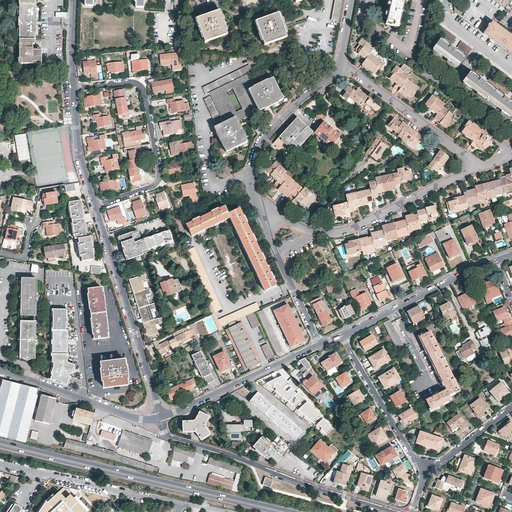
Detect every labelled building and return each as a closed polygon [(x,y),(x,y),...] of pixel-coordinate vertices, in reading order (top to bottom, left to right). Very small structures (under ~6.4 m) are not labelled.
[(20,0),(20,18),(19,18),(19,26),(20,26),(20,59),(23,59),(23,64),(33,64),(33,62),(38,62),(38,64),(42,64),(42,48),(38,48),(38,50),(33,50),(33,44),(35,44),(35,40),(36,40),(36,33),(37,33),(37,24),(37,12),(36,12),(36,5),(35,5),(35,0),(20,0)] [(402,13),(404,0),(391,0),(390,3),(388,2),(387,6),(390,7),(389,10),(388,13),(385,13),(384,16),(387,17),(386,24),(399,27),(401,15),(400,14),(400,12),(402,13)] [(486,0),(502,11),(509,0),(486,0)] [(222,21),(218,10),(196,18),(204,42),(227,34),(222,21)] [(287,37),(278,14),(256,22),(264,45),(287,37)] [(456,38),(435,22),(431,27),(445,37),(452,43),(456,38)] [(511,54),(511,36),(493,22),(492,22),(489,25),(488,24),(487,26),(488,27),(483,33),(511,54)] [(370,54),(374,47),(373,46),(372,48),(366,44),(367,43),(362,39),(358,43),(359,44),(356,49),(356,50),(359,52),(358,54),(365,59),(370,54)] [(457,68),(464,58),(454,50),(455,49),(453,47),(451,46),(450,47),(439,40),(432,49),(450,63),(457,68)] [(468,55),(472,49),(462,41),(457,47),(468,55)] [(179,64),(177,53),(159,55),(161,65),(172,64),(172,67),(172,69),(181,69),(181,64),(179,64)] [(383,63),(370,54),(365,59),(362,64),(374,73),(375,74),(383,63)] [(491,64),(477,54),(473,60),(480,65),(486,69),(491,64)] [(149,68),(148,59),(132,61),(133,73),(134,73),(137,73),(137,69),(137,67),(138,67),(138,69),(149,68)] [(97,66),(96,61),(83,62),(84,71),(84,73),(91,72),(92,77),(98,77),(98,72),(97,66)] [(124,71),(123,61),(107,63),(108,72),(111,71),(111,73),(113,73),(124,71)] [(259,87),(254,89),(248,74),(253,72),(249,65),(203,88),(206,94),(209,93),(211,96),(204,99),(217,126),(214,127),(217,132),(218,132),(220,135),(218,136),(220,141),(222,140),(225,146),(223,147),(226,152),(248,141),(245,136),(244,137),(241,131),(242,130),(241,127),(240,128),(239,126),(237,123),(238,122),(237,121),(264,109),(263,108),(267,106),(269,105),(270,106),(273,105),(272,103),(278,101),(278,102),(284,99),(273,78),(268,80),(269,82),(263,85),(262,83),(258,85),(259,87)] [(397,84),(401,87),(407,80),(410,76),(396,66),(388,78),(395,83),(397,84)] [(511,85),(511,79),(496,68),(492,73),(502,81),(510,87),(511,85)] [(511,104),(506,100),(506,99),(504,97),(502,95),(501,97),(483,83),(479,80),(480,79),(478,77),(476,76),(475,77),(470,73),(462,83),(493,105),(511,119),(511,104)] [(173,91),(171,80),(152,83),(153,90),(153,92),(164,90),(165,93),(173,91)] [(401,87),(398,91),(406,97),(407,97),(409,94),(413,97),(418,89),(407,80),(401,87)] [(357,103),(364,94),(357,89),(355,92),(352,89),(350,87),(348,86),(344,90),(346,92),(343,97),(347,100),(349,97),(357,103)] [(117,107),(126,106),(125,100),(124,100),(123,97),(124,97),(125,97),(124,89),(114,91),(116,103),(117,107)] [(103,104),(101,94),(89,96),(87,96),(87,98),(83,98),(85,108),(103,104)] [(370,98),(364,94),(357,103),(369,112),(371,109),(373,110),(377,105),(375,104),(373,102),(369,99),(370,98)] [(442,107),(444,104),(432,95),(425,105),(427,106),(437,114),(442,107)] [(172,113),(188,110),(187,103),(184,104),(183,100),(175,102),(174,99),(167,100),(168,104),(170,103),(171,107),(172,113)] [(126,106),(117,107),(119,119),(129,117),(128,114),(128,111),(127,112),(127,110),(126,106)] [(270,107),(264,111),(271,122),(287,112),(284,107),(274,113),(270,107)] [(452,114),(442,107),(437,114),(434,118),(441,123),(446,126),(451,119),(450,118),(452,114)] [(320,113),(315,118),(321,123),(322,122),(326,117),(320,113)] [(111,126),(109,116),(101,117),(100,114),(93,115),(94,119),(96,119),(97,122),(98,128),(111,126)] [(293,142),(307,127),(303,123),(297,118),(276,141),(274,143),(284,153),(289,146),(293,142)] [(182,129),(180,119),(169,121),(159,123),(160,126),(162,126),(163,130),(164,135),(176,133),(176,130),(182,129)] [(401,138),(401,139),(409,128),(402,123),(401,124),(398,122),(393,119),(390,123),(392,125),(390,127),(399,134),(398,136),(401,138)] [(473,141),(481,131),(477,128),(477,126),(473,123),(472,124),(468,121),(465,125),(466,126),(462,132),(464,134),(465,135),(466,135),(470,138),(469,138),(473,141)] [(327,126),(324,123),(315,133),(330,146),(332,148),(334,149),(338,143),(335,141),(339,136),(327,126)] [(296,152),(309,137),(313,132),(307,127),(293,142),(289,146),(296,152)] [(484,131),(482,129),(481,131),(473,141),(478,145),(479,145),(481,147),(482,146),(486,149),(491,141),(485,136),(487,133),(490,135),(493,131),(487,127),(484,131)] [(409,128),(401,139),(406,143),(408,141),(416,147),(419,142),(419,141),(421,137),(415,132),(409,128)] [(134,141),(141,140),(145,139),(144,132),(143,130),(137,131),(129,133),(129,132),(122,133),(124,147),(135,146),(134,141)] [(25,133),(14,135),(19,161),(30,158),(25,133)] [(94,137),(87,138),(88,143),(90,142),(91,145),(92,151),(105,149),(104,139),(107,138),(106,134),(100,136),(100,140),(95,141),(94,137)] [(377,160),(387,146),(376,139),(366,153),(370,156),(377,160)] [(170,149),(172,156),(180,155),(180,154),(192,151),(190,142),(182,143),(182,140),(177,141),(169,143),(170,149)] [(129,169),(138,167),(137,162),(140,161),(141,156),(146,154),(145,152),(145,149),(140,150),(139,146),(123,149),(124,152),(129,151),(130,160),(128,161),(129,169)] [(442,166),(449,157),(440,151),(433,159),(429,166),(435,171),(436,169),(439,164),(442,166)] [(119,169),(117,159),(118,159),(117,155),(112,156),(113,160),(108,161),(108,157),(101,158),(102,162),(104,161),(105,164),(106,171),(119,169)] [(285,172),(286,171),(275,162),(273,165),(271,164),(268,167),(266,170),(277,181),(285,172)] [(184,172),(182,163),(167,166),(168,171),(169,175),(184,172)] [(139,171),(138,167),(129,169),(131,181),(141,179),(140,175),(139,171)] [(398,173),(392,174),(395,185),(399,184),(398,182),(405,181),(411,179),(409,170),(404,172),(403,168),(397,170),(398,173)] [(283,193),(294,180),(285,172),(277,181),(274,184),(279,188),(278,189),(280,191),(283,193)] [(392,174),(380,177),(382,182),(384,192),(389,191),(396,189),(395,185),(392,174)] [(503,176),(498,177),(499,180),(502,193),(511,190),(511,181),(510,174),(503,176)] [(117,189),(120,189),(118,179),(117,179),(116,177),(115,177),(115,179),(99,183),(101,191),(105,190),(106,192),(117,189)] [(376,182),(369,183),(370,189),(372,198),(376,197),(378,197),(377,193),(384,192),(382,182),(380,177),(375,178),(376,182)] [(289,197),(293,201),(295,199),(304,189),(294,180),(283,193),(285,196),(288,198),(289,197)] [(491,182),(486,183),(490,198),(490,199),(496,197),(496,195),(502,193),(499,180),(491,182)] [(76,190),(75,183),(65,185),(67,192),(76,190)] [(478,186),(475,187),(475,189),(478,201),(490,198),(486,183),(478,186)] [(184,197),(190,195),(192,204),(198,203),(194,184),(181,186),(182,191),(184,197)] [(47,199),(44,199),(45,202),(45,205),(53,203),(57,203),(58,202),(57,196),(60,195),(59,187),(53,188),(54,192),(46,193),(47,199)] [(304,189),(295,199),(298,202),(300,204),(302,202),(307,206),(309,204),(315,197),(305,187),(304,189)] [(370,189),(358,192),(361,205),(361,207),(366,205),(365,204),(367,204),(373,202),(372,198),(370,189)] [(468,191),(463,192),(464,196),(467,207),(479,204),(478,201),(475,189),(468,191)] [(169,207),(164,192),(155,195),(156,196),(157,198),(156,199),(160,210),(169,207)] [(361,205),(358,192),(346,195),(347,203),(350,212),(354,211),(353,207),(355,207),(361,205)] [(467,207),(464,196),(450,199),(448,200),(450,212),(455,211),(467,208),(467,207)] [(15,207),(18,208),(26,210),(29,210),(31,201),(14,197),(11,210),(14,211),(15,207)] [(317,198),(315,197),(309,204),(311,206),(317,198)] [(81,261),(94,259),(93,251),(91,236),(87,237),(85,223),(82,203),(81,200),(69,202),(70,210),(69,210),(70,214),(71,214),(70,215),(70,217),(72,217),(73,228),(72,228),(73,230),(74,230),(75,239),(77,238),(81,261)] [(146,215),(141,200),(133,203),(133,204),(134,206),(133,206),(137,218),(146,215)] [(509,203),(508,200),(504,201),(493,205),(494,209),(498,208),(501,207),(502,207),(502,205),(504,205),(509,203)] [(346,218),(351,216),(350,212),(347,203),(333,206),(336,217),(342,216),(345,215),(346,218)] [(417,215),(419,223),(426,221),(425,216),(429,215),(429,217),(437,215),(435,205),(425,208),(425,209),(420,211),(420,209),(416,210),(417,215)] [(264,258),(263,255),(262,255),(255,240),(256,240),(254,236),(253,237),(246,221),(247,220),(245,217),(244,217),(240,209),(237,211),(236,209),(228,213),(225,206),(217,210),(216,209),(213,210),(214,211),(198,219),(197,218),(194,219),(194,220),(186,224),(192,236),(205,229),(230,217),(234,226),(247,253),(252,263),(255,269),(260,281),(265,291),(271,288),(276,285),(273,278),(272,274),(271,275),(264,259),(264,258)] [(123,218),(120,207),(107,211),(111,222),(114,220),(117,219),(119,225),(127,222),(125,218),(123,218)] [(488,227),(492,226),(491,224),(494,223),(490,209),(478,213),(484,228),(488,227)] [(409,231),(421,228),(419,223),(417,215),(414,216),(413,214),(410,215),(405,216),(406,220),(407,227),(409,231)] [(398,222),(394,223),(397,237),(409,234),(409,231),(407,227),(406,220),(398,222)] [(51,225),(50,222),(43,223),(44,227),(46,226),(48,236),(61,234),(59,224),(54,225),(51,225)] [(6,239),(16,241),(17,235),(22,236),(24,229),(21,228),(19,228),(19,229),(16,229),(17,225),(9,223),(6,239)] [(382,230),(385,241),(397,237),(394,223),(388,225),(381,226),(382,230)] [(475,241),(478,240),(471,226),(461,230),(468,244),(475,241)] [(457,255),(460,253),(454,239),(452,240),(449,234),(446,235),(443,228),(436,232),(437,234),(442,245),(443,244),(450,258),(457,255)] [(374,248),(386,245),(385,241),(382,230),(375,232),(371,233),(371,237),(374,248)] [(174,243),(169,231),(140,240),(139,238),(140,237),(138,231),(119,237),(121,242),(123,250),(123,251),(125,257),(127,256),(128,260),(142,255),(142,253),(174,243)] [(435,239),(431,231),(424,235),(425,237),(417,241),(420,248),(434,242),(433,240),(435,239)] [(502,238),(500,232),(494,234),(496,240),(502,238)] [(364,239),(360,240),(362,251),(363,255),(375,252),(374,248),(371,237),(364,239)] [(360,240),(359,239),(349,241),(347,242),(348,244),(345,244),(347,255),(362,251),(360,240)] [(62,254),(63,256),(63,259),(67,258),(66,250),(68,250),(67,244),(44,248),(44,250),(46,259),(48,258),(50,258),(51,261),(55,260),(55,258),(54,256),(62,254)] [(194,248),(187,251),(210,303),(215,312),(222,309),(197,254),(194,248)] [(443,266),(437,253),(425,259),(431,272),(434,270),(443,266)] [(32,265),(6,261),(5,267),(31,271),(32,265)] [(38,272),(40,264),(32,263),(32,265),(31,271),(38,272)] [(403,277),(397,263),(387,268),(393,282),(398,279),(403,277)] [(426,274),(421,264),(416,266),(417,268),(409,272),(413,280),(417,278),(426,274)] [(92,266),(90,273),(101,275),(102,268),(92,266)] [(135,293),(145,290),(143,282),(147,280),(145,275),(130,280),(132,284),(131,285),(131,287),(134,293),(135,293)] [(37,279),(22,278),(22,292),(21,301),(21,315),(36,315),(36,302),(37,291),(37,279)] [(180,285),(178,279),(173,281),(172,280),(166,282),(160,284),(163,292),(166,291),(168,296),(185,289),(184,284),(180,285)] [(387,291),(380,279),(373,283),(374,286),(374,287),(378,295),(377,296),(379,301),(384,299),(391,295),(389,290),(387,291)] [(492,300),(491,299),(490,296),(496,294),(498,294),(496,287),(494,288),(492,283),(491,281),(480,285),(487,302),(492,300)] [(329,293),(335,290),(332,284),(326,287),(329,293)] [(108,337),(106,325),(102,293),(102,288),(87,289),(93,339),(108,337)] [(140,308),(150,304),(147,295),(151,294),(149,288),(145,290),(135,293),(136,296),(136,298),(135,298),(139,308),(140,308)] [(365,293),(360,295),(357,288),(350,292),(354,298),(356,297),(362,309),(367,307),(371,305),(365,293)] [(460,296),(457,298),(463,309),(476,303),(470,291),(460,296)] [(325,310),(322,302),(319,297),(310,301),(311,304),(312,306),(314,305),(315,309),(317,313),(325,310)] [(452,321),(457,319),(448,302),(443,305),(439,307),(446,320),(450,318),(452,321)] [(143,323),(144,323),(155,319),(152,310),(156,309),(154,303),(150,304),(140,308),(141,311),(141,313),(140,313),(142,319),(143,323)] [(215,312),(210,303),(206,305),(208,310),(207,310),(209,315),(212,314),(215,312)] [(221,327),(259,310),(256,303),(218,320),(221,327)] [(302,333),(291,311),(288,304),(274,311),(286,336),(291,347),(305,341),(302,333)] [(354,313),(350,305),(339,310),(342,317),(343,318),(345,318),(348,317),(347,316),(354,313)] [(425,318),(419,306),(410,310),(407,311),(413,324),(425,318)] [(502,319),(503,323),(511,320),(507,312),(506,313),(505,311),(504,307),(493,312),(497,322),(502,319)] [(49,380),(66,386),(71,373),(69,372),(70,369),(72,370),(72,369),(74,365),(67,362),(68,349),(67,344),(64,344),(64,341),(68,341),(67,333),(68,330),(66,330),(66,322),(63,322),(63,319),(66,319),(66,310),(53,309),(53,357),(52,366),(50,371),(51,372),(49,380)] [(283,352),(275,336),(263,310),(257,313),(277,354),(283,352)] [(328,315),(325,310),(317,313),(319,318),(321,322),(320,322),(321,324),(322,326),(331,322),(330,320),(328,315)] [(438,316),(434,310),(429,312),(432,319),(438,316)] [(215,312),(212,314),(219,331),(222,329),(221,327),(218,320),(215,312)] [(259,326),(253,313),(247,316),(253,329),(259,326)] [(155,319),(144,323),(145,325),(146,327),(145,328),(146,332),(148,337),(159,333),(156,325),(160,323),(159,318),(155,319)] [(390,322),(390,320),(383,323),(397,349),(403,346),(390,322)] [(511,323),(511,320),(503,323),(505,327),(506,326),(506,327),(500,330),(504,340),(511,336),(511,323)] [(23,358),(33,358),(35,358),(35,351),(35,346),(36,340),(36,334),(36,330),(36,321),(22,321),(21,329),(21,335),(21,345),(21,350),(21,358),(23,358)] [(253,358),(256,357),(254,354),(253,354),(252,351),(251,349),(249,350),(248,348),(251,347),(249,343),(248,340),(247,340),(245,341),(244,339),(246,338),(248,337),(247,334),(245,335),(244,333),(245,333),(243,329),(242,330),(240,331),(240,329),(242,328),(241,328),(243,327),(242,324),(240,325),(239,323),(237,325),(235,321),(228,324),(230,328),(228,329),(230,333),(233,339),(235,343),(237,349),(240,354),(242,359),(245,365),(247,369),(249,369),(250,372),(257,369),(255,365),(258,364),(256,359),(254,360),(253,358)] [(486,322),(478,326),(480,331),(475,333),(478,339),(479,338),(481,341),(480,342),(479,342),(483,350),(490,346),(486,338),(483,340),(481,337),(491,332),(486,322)] [(172,349),(178,347),(177,344),(182,341),(183,345),(188,343),(186,339),(190,337),(191,339),(197,337),(193,329),(168,341),(172,349)] [(222,337),(219,331),(213,334),(216,340),(222,337)] [(459,391),(429,331),(419,336),(428,354),(446,389),(440,392),(439,391),(431,395),(431,396),(425,399),(431,410),(446,402),(451,400),(449,396),(459,391)] [(377,343),(372,335),(359,342),(362,347),(364,350),(377,343)] [(158,340),(153,342),(156,348),(158,352),(159,351),(161,356),(172,350),(172,349),(168,341),(160,345),(158,340)] [(464,348),(456,352),(460,360),(464,358),(465,360),(475,355),(472,349),(475,348),(471,341),(463,345),(464,348)] [(273,357),(267,344),(261,347),(267,360),(272,357),(273,357)] [(509,361),(511,360),(511,347),(499,353),(504,365),(510,363),(509,361)] [(376,369),(390,360),(388,356),(388,355),(387,355),(384,349),(369,358),(373,366),(376,369)] [(206,360),(201,351),(192,356),(196,365),(202,378),(204,377),(208,384),(211,382),(215,380),(207,364),(207,363),(206,361),(206,360)] [(231,367),(224,352),(214,357),(221,372),(226,370),(231,367)] [(329,357),(335,367),(342,363),(337,355),(336,353),(329,357)] [(329,357),(328,356),(326,357),(325,358),(327,360),(324,361),(321,363),(324,368),(325,368),(328,371),(335,367),(329,357)] [(305,358),(300,360),(304,366),(300,369),(303,374),(312,368),(305,358)] [(126,371),(125,359),(101,362),(104,388),(128,385),(126,371)] [(163,370),(170,367),(167,361),(160,364),(163,370)] [(401,380),(394,369),(379,378),(381,381),(386,389),(401,380)] [(347,376),(348,376),(346,372),(336,378),(342,388),(351,383),(348,378),(347,376)] [(283,396),(294,386),(284,375),(275,384),(273,385),(283,396)] [(323,387),(313,377),(308,381),(308,380),(306,380),(305,380),(304,381),(303,382),(303,384),(314,396),(323,387)] [(179,386),(183,394),(192,390),(191,388),(192,387),(197,385),(194,378),(179,386)] [(39,389),(19,384),(3,380),(0,391),(0,435),(25,442),(39,389)] [(505,396),(509,393),(501,382),(489,391),(492,395),(493,394),(498,400),(501,398),(504,395),(505,396)] [(171,400),(183,394),(179,386),(178,385),(174,387),(166,391),(169,395),(171,400)] [(362,395),(359,390),(349,396),(355,406),(364,400),(362,395)] [(407,401),(400,390),(390,396),(394,403),(396,407),(407,401)] [(291,423),(281,414),(282,413),(279,411),(279,412),(273,407),(266,401),(266,400),(264,398),(263,398),(257,394),(251,401),(295,439),(302,432),(296,427),(296,426),(294,424),(293,425),(291,423)] [(49,424),(54,404),(55,398),(41,395),(41,396),(39,396),(37,406),(38,407),(35,421),(49,424)] [(482,414),(488,409),(480,397),(470,405),(479,416),(482,414)] [(73,420),(92,425),(95,414),(76,408),(73,420)] [(372,412),(373,411),(371,408),(361,414),(367,424),(376,419),(373,414),(372,412)] [(405,425),(417,417),(412,408),(399,416),(403,422),(405,425)] [(210,434),(206,427),(206,426),(205,425),(206,423),(209,417),(199,412),(196,418),(196,419),(195,420),(194,420),(193,421),(183,421),(183,432),(193,432),(194,432),(195,432),(196,433),(198,435),(201,440),(210,434)] [(458,425),(460,428),(462,430),(462,431),(468,426),(458,413),(447,422),(452,430),(458,425)] [(252,432),(252,420),(243,420),(244,425),(232,425),(226,425),(226,431),(237,432),(252,432)] [(511,438),(511,421),(511,420),(507,422),(504,425),(505,426),(498,432),(500,434),(502,437),(506,434),(510,440),(511,438)] [(376,445),(387,438),(384,433),(380,427),(369,434),(376,445)] [(37,440),(39,433),(32,431),(30,438),(37,440)] [(115,442),(117,436),(102,431),(100,437),(115,442)] [(119,443),(119,446),(148,456),(154,441),(124,431),(124,432),(119,443)] [(436,438),(426,435),(427,433),(420,431),(416,443),(426,446),(426,448),(428,448),(429,449),(430,448),(440,451),(444,439),(437,437),(436,438)] [(290,447),(278,436),(271,443),(262,436),(253,447),(265,457),(266,455),(269,458),(271,456),(278,462),(281,458),(290,447)] [(64,447),(84,452),(86,444),(66,439),(64,447)] [(335,454),(338,451),(331,445),(328,447),(320,441),(311,450),(325,463),(329,458),(334,452),(335,454)] [(496,455),(499,445),(487,441),(484,448),(483,450),(496,455)] [(115,452),(86,444),(84,452),(115,460),(148,470),(153,471),(153,470),(159,472),(160,468),(154,467),(154,466),(146,464),(115,453),(115,452)] [(188,457),(194,459),(196,452),(176,445),(174,451),(174,452),(172,459),(187,464),(188,457)] [(385,463),(398,456),(395,451),(391,445),(379,453),(385,463)] [(470,474),(476,460),(464,456),(463,460),(459,458),(456,465),(455,468),(470,474)] [(246,469),(245,468),(231,464),(211,458),(209,464),(239,474),(236,482),(221,477),(212,474),(209,483),(237,492),(238,492),(245,473),(246,469)] [(350,476),(353,467),(343,464),(340,472),(337,471),(333,484),(336,484),(338,485),(339,483),(344,485),(345,486),(349,475),(350,476)] [(407,471),(403,464),(393,471),(398,479),(409,483),(411,476),(405,474),(404,474),(403,473),(407,471)] [(499,480),(503,470),(489,465),(484,478),(498,483),(499,480)] [(368,491),(372,476),(361,473),(358,486),(360,487),(362,487),(362,489),(368,491)] [(22,479),(11,475),(10,478),(9,482),(16,486),(17,486),(22,479)] [(274,479),(266,476),(263,484),(271,487),(274,479)] [(464,482),(448,476),(447,479),(446,481),(444,478),(441,481),(440,480),(438,479),(436,484),(435,487),(441,490),(442,487),(443,486),(445,489),(450,485),(451,485),(461,489),(464,482)] [(0,498),(0,497),(0,493),(1,493),(3,494),(5,495),(8,491),(4,488),(7,484),(2,480),(0,479),(0,498)] [(387,497),(391,483),(380,480),(380,482),(376,495),(378,496),(380,497),(381,495),(387,497)] [(70,490),(63,488),(48,503),(46,501),(38,511),(86,511),(74,498),(69,493),(70,492),(70,490)] [(406,493),(407,492),(399,489),(396,500),(398,500),(406,503),(407,498),(405,497),(406,493)] [(493,496),(494,494),(481,489),(476,502),(489,507),(493,496)] [(438,511),(443,499),(432,495),(429,502),(428,507),(438,511)] [(76,496),(74,498),(86,511),(87,511),(89,510),(76,496)] [(452,511),(451,511),(463,511),(465,508),(462,507),(463,505),(460,504),(460,506),(451,502),(448,510),(452,511)] [(21,511),(23,509),(14,503),(13,505),(7,511),(21,511)]
